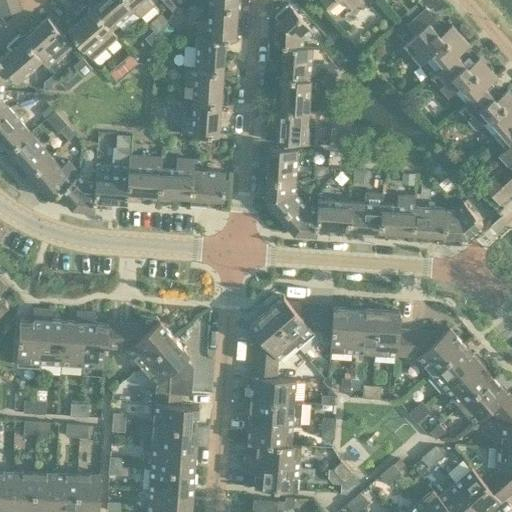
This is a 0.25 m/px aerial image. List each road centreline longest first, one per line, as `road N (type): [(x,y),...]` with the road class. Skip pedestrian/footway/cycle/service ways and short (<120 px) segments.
road 1 (residential): [(213,511),(232,253)]
road 2 (residential): [(232,253),(255,0)]
road 3 (tertiary): [(0,201),(75,239),(232,253)]
road 4 (tertiary): [(232,253),(461,271)]
